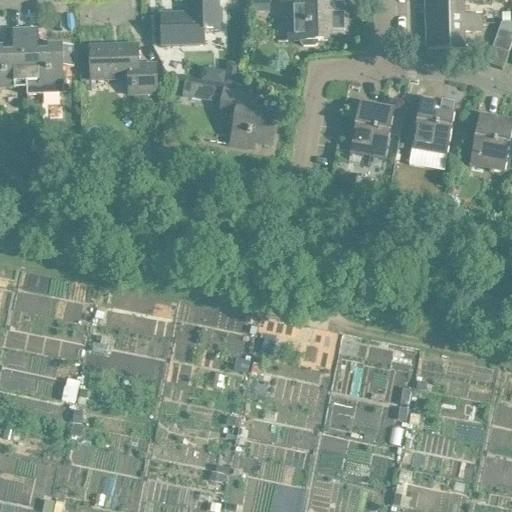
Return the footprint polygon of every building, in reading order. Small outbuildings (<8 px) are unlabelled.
[(159,14),(160,46),(203,45),(203,32),(205,32),(205,30),(218,30),(217,0),(185,0),(186,6),(177,14),(159,14)] [(269,4),(268,0),(253,0),(254,9),(262,9),(269,4)] [(292,16),(293,41),(300,41),(300,44),(302,46),(314,46),(316,44),(316,41),(326,40),(326,36),(346,35),(345,6),(309,7),(308,0),(281,0),(282,16),(292,16)] [(423,0),(425,24),(480,22),(487,22),(486,14),(463,14),(462,0),(423,0)] [(480,22),(425,24),(425,49),(464,48),(463,32),(480,31),(480,22)] [(511,22),(501,23),(492,47),(507,53),(511,40),(511,22)] [(11,47),(0,47),(0,87),(26,87),(25,57),(24,29),(11,30),(11,47)] [(36,29),(24,29),(25,57),(26,87),(62,86),(62,67),(73,67),(71,45),(37,46),(36,29)] [(136,45),(89,47),(90,80),(127,79),(128,95),(156,94),(155,64),(137,65),(136,45)] [(211,102),(214,88),(184,82),(182,97),(211,102)] [(248,110),(251,95),(223,90),(219,113),(235,116),(229,146),(253,150),(254,143),(271,147),(277,115),(248,110)] [(455,104),(420,98),(410,150),(445,156),(455,104)] [(393,108),(358,102),(348,154),(383,160),(393,108)] [(511,125),(511,120),(478,114),(468,166),(503,173),(511,125)] [(11,139),(11,156),(26,156),(26,139),(11,139)] [(449,196),(447,207),(458,209),(459,202),(455,197),(449,196)] [(50,377),(49,392),(63,393),(64,378),(50,377)]
